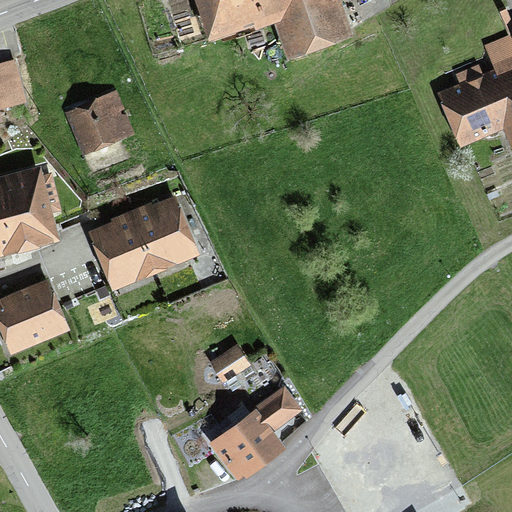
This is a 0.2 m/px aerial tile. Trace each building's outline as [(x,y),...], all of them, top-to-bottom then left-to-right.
[(286,56),(353,33),(341,0),(195,0),(209,40),(273,18),(286,56)] [(511,21),(505,4),(498,6),(510,33),(485,44),(494,66),(482,71),(478,61),(455,71),(459,81),(437,90),(460,144),(503,126),(511,145),(511,144),(511,21)] [(0,106),(0,104),(26,99),(16,58),(0,60),(0,118),(2,118),(0,106)] [(117,88),(65,109),(82,153),(134,133),(117,88)] [(0,253),(9,251),(9,250),(59,238),(54,217),(62,215),(51,170),(43,172),(41,164),(0,173),(0,253)] [(498,193),(496,189),(486,193),(488,198),(498,193)] [(131,207),(156,270),(200,253),(175,192),(152,201),(151,199),(131,207)] [(156,270),(131,207),(110,216),(111,219),(87,229),(111,288),(156,270)] [(48,275),(0,294),(0,342),(6,340),(10,351),(18,348),(20,353),(42,343),(40,339),(70,327),(48,275)] [(209,360),(223,381),(224,380),(231,390),(241,384),(234,373),(241,369),(245,376),(254,371),(250,364),(251,363),(237,342),(209,360)] [(246,475),(287,444),(274,428),(302,407),(284,383),(208,441),(237,478),(244,472),(246,475)] [(491,442),(480,427),(467,437),(478,452),(491,442)]
